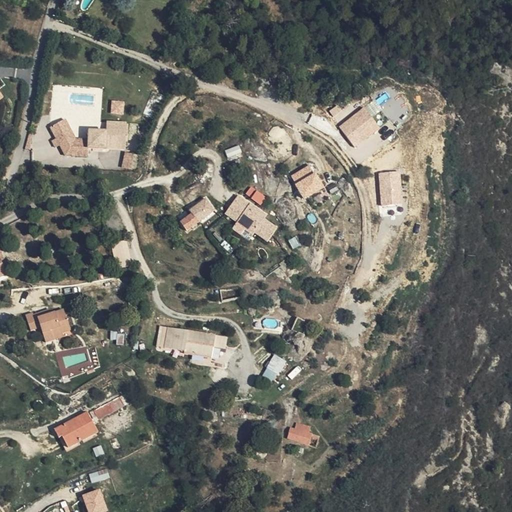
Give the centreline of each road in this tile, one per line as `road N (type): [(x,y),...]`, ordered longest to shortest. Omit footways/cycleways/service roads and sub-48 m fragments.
road 1 (unknown): [(150,176),(159,126),(189,90),(246,89),(332,132),(370,177),(383,249),(362,309),(366,354),(321,409)]
road 2 (unknown): [(0,220),(49,198),(150,176)]
